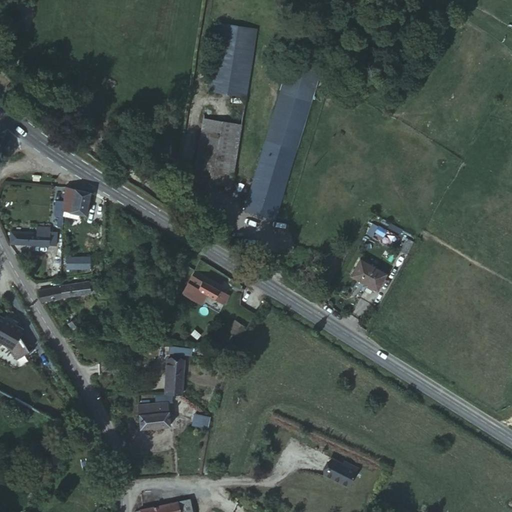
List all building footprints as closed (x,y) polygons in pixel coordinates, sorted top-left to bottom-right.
[(218,24),(193,180),(231,187),(257,30),(218,24)] [(244,209),(275,219),(322,65),(328,44),(297,34),(244,209)] [(90,193),(65,187),(64,211),(86,216),(90,193)] [(38,213),(37,227),(50,227),(51,212),(46,212),(46,214),(38,213)] [(50,227),(37,227),(36,233),(11,232),(11,243),(55,246),(56,233),(50,232),(50,227)] [(405,239),(398,251),(405,255),(412,243),(405,239)] [(65,258),(66,269),(90,268),(90,258),(65,258)] [(351,276),(376,290),(381,284),(383,285),(385,282),(382,281),(385,276),(361,260),(351,276)] [(50,278),(60,278),(60,264),(51,264),(50,278)] [(196,291),(197,290),(202,282),(196,278),(191,288),(196,291)] [(40,299),(41,302),(91,293),(89,282),(60,286),(60,288),(39,291),(40,299)] [(223,305),(228,297),(202,282),(197,290),(223,305)] [(0,336),(2,338),(13,328),(15,325),(11,323),(13,320),(3,315),(1,317),(0,316),(0,336)] [(68,324),(75,333),(82,328),(75,319),(68,324)] [(227,332),(238,338),(244,328),(234,321),(227,332)] [(13,328),(2,338),(10,352),(23,345),(13,328)] [(191,349),(169,347),(168,353),(187,355),(187,353),(190,353),(191,349)] [(224,353),(233,357),(235,351),(227,348),(224,353)] [(228,370),(233,357),(224,353),(219,367),(228,370)] [(167,361),(165,394),(181,394),(183,362),(167,361)] [(169,426),(168,411),(167,402),(171,402),(170,396),(155,397),(155,403),(138,405),(140,429),(169,426)] [(193,414),(191,421),(206,426),(208,417),(193,414)] [(347,465),(333,458),(324,473),(349,486),(358,468),(348,463),(347,465)] [(411,511),(405,508),(403,510),(380,495),(374,505),(385,511),(411,511)] [(191,511),(190,500),(134,511),(133,511),(191,511)]
